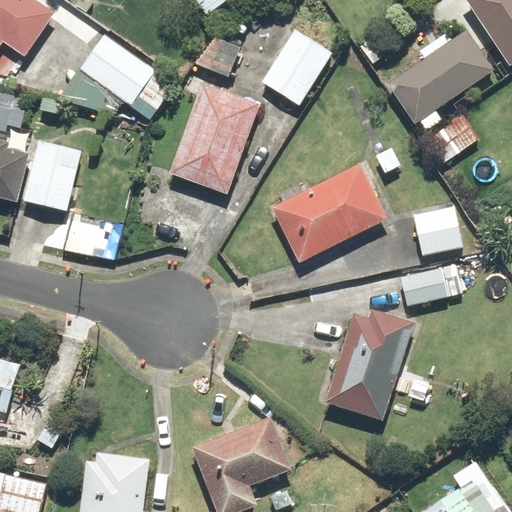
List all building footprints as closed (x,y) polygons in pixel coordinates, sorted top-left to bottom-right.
[(32,0),(0,0),(0,51),(5,45),(25,59),(55,15),(32,0)] [(197,0),(214,19),(236,0),(197,0)] [(511,0),(468,0),(511,66),(511,0)] [(393,27),(362,48),(374,66),(405,45),(393,27)] [(417,127),(423,122),(429,132),(442,123),(435,114),(495,71),(467,32),(389,87),(417,127)] [(336,56),(296,33),(265,86),(305,109),(336,56)] [(244,50),(209,35),(197,65),(232,80),(244,50)] [(62,99),(71,106),(119,119),(154,72),(107,37),(62,99)] [(262,107),(205,85),(170,177),(227,199),(262,107)] [(482,140),(462,114),(428,141),(448,167),(482,140)] [(13,133),(10,146),(0,143),(0,200),(20,206),(32,158),(26,156),(31,137),(13,133)] [(85,152),(41,142),(26,204),(70,215),(85,152)] [(361,167),(275,209),(304,266),(389,223),(361,167)] [(456,210),(416,218),(424,259),(465,251),(456,210)] [(106,226),(86,221),(80,248),(100,252),(106,226)] [(445,270),(401,278),(406,308),(451,300),(445,270)] [(386,425),(416,327),(373,314),(370,322),(355,317),(328,407),(386,425)] [(0,410),(11,413),(22,365),(0,359),(0,410)] [(194,450),(220,511),(247,511),(261,506),(255,492),(297,474),(273,417),(194,450)] [(144,511),(149,462),(100,457),(99,466),(86,465),(82,511),(144,511)] [(41,511),(48,486),(0,472),(0,511),(41,511)] [(495,511),(480,485),(433,511),(495,511)]
